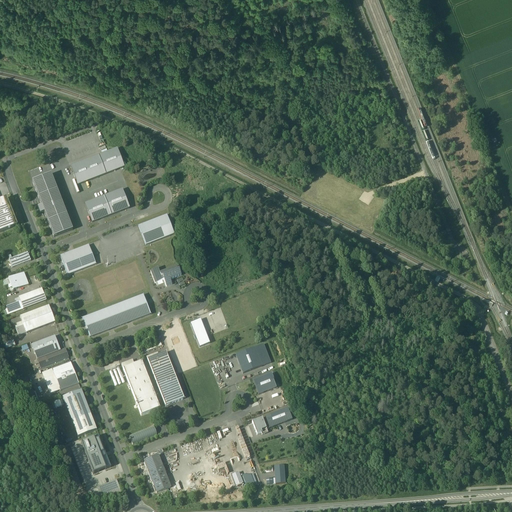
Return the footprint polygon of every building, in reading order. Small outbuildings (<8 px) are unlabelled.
[(117,149),(70,168),(78,186),(124,168),(117,149)] [(72,231),(51,175),(32,182),(42,207),(38,209),(40,215),(44,213),(54,238),(72,231)] [(122,190),(85,205),(92,223),(130,209),(122,190)] [(0,201),(0,233),(17,227),(6,199),(0,201)] [(167,216),(138,227),(146,246),(174,235),(167,216)] [(88,246),(60,257),(67,276),(96,265),(88,246)] [(27,253),(9,260),(12,269),(31,262),(27,253)] [(176,267),(160,274),(158,268),(150,271),(155,284),(164,280),(166,287),(172,285),(170,280),(181,276),(179,270),(178,271),(176,267)] [(24,274),(14,278),(19,289),(28,286),(24,274)] [(19,289),(14,278),(6,281),(9,290),(12,289),(13,292),(19,289)] [(42,290),(18,299),(20,303),(23,311),(46,302),(42,290)] [(143,296),(82,319),(89,339),(151,315),(143,296)] [(20,303),(6,309),(9,316),(23,311),(20,303)] [(15,328),(19,337),(55,323),(49,307),(20,318),(21,323),(16,325),(17,327),(15,328)] [(200,320),(190,324),(200,348),(210,344),(200,320)] [(31,347),(37,361),(45,358),(60,352),(55,338),(31,347)] [(236,356),(243,374),(271,363),(264,345),(236,356)] [(60,352),(45,358),(49,366),(68,359),(68,358),(65,350),(60,352)] [(166,353),(147,360),(165,407),(184,400),(166,353)] [(45,358),(37,361),(40,369),(49,366),(45,358)] [(142,363),(123,370),(141,416),(160,409),(142,363)] [(70,364),(52,371),(60,392),(78,385),(70,364)] [(60,392),(52,371),(43,375),(51,396),(60,392)] [(271,375),(253,382),(258,395),(277,388),(271,375)] [(81,392),(62,399),(72,423),(90,416),(81,392)] [(265,418),(270,429),(293,421),(288,409),(265,418)] [(90,416),(72,423),(78,439),(97,432),(90,416)] [(252,423),(257,436),(261,434),(260,430),(265,428),(262,419),(252,423)] [(81,444),(93,475),(111,469),(98,437),(81,444)] [(170,488),(158,457),(144,462),(156,494),(170,488)] [(274,467),(275,485),(285,485),(284,466),(274,467)] [(116,483),(98,490),(101,498),(121,496),(116,483)]
